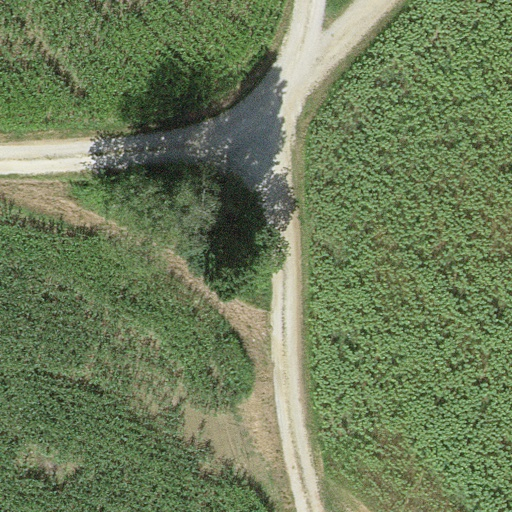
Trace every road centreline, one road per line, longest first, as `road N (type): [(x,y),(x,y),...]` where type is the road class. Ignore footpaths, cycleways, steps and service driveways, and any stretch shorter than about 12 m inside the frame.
road 1 (track): [(300,511),(279,420),(276,99),(303,0)]
road 2 (track): [(368,0),(276,99),(182,153),(0,164)]
